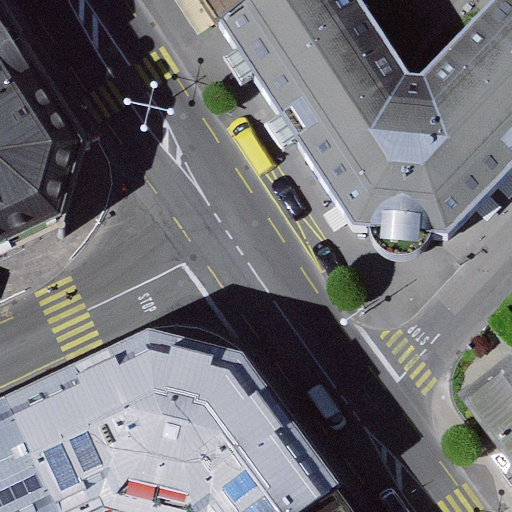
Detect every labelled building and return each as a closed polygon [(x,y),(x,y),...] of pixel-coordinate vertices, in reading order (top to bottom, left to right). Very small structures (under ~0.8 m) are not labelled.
[(199,0),(229,44),(292,0),(199,0)] [(292,0),(229,44),(275,103),(385,33),(359,0),(292,0)] [(385,33),(275,103),(379,262),(472,267),(511,224),(511,0),(440,78),(430,78),(385,33)] [(0,271),(40,252),(75,236),(98,165),(71,121),(0,10),(0,271)] [(354,511),(260,384),(177,366),(4,435),(40,511),(354,511)] [(511,470),(511,373),(464,408),(511,470)] [(0,511),(40,511),(4,435),(0,437),(0,511)]
